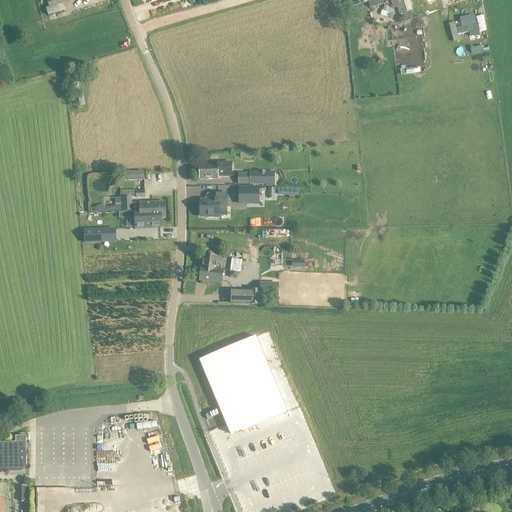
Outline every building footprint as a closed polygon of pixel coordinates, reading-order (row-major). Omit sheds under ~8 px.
[(408,0),(394,0),(399,15),(412,12),(408,0)] [(420,11),(440,7),(438,0),(434,0),(419,3),(420,11)] [(452,23),(455,33),(475,28),(472,18),(452,23)] [(17,56),(25,52),(23,48),(15,52),(17,56)] [(407,66),(408,72),(423,70),(422,64),(407,66)] [(259,158),(259,169),(272,168),(271,157),(259,158)] [(200,166),(200,180),(218,180),(218,177),(227,177),(227,163),(218,163),(218,166),(200,166)] [(250,171),(250,173),(250,185),(274,185),(274,172),(250,171)] [(123,181),(144,181),(144,172),(123,172),(123,181)] [(240,188),(239,204),(259,205),(260,189),(240,188)] [(215,194),(215,201),(200,201),(200,217),(207,217),(207,219),(215,219),(215,217),(220,217),(220,207),(227,207),(227,194),(215,194)] [(131,212),(131,204),(131,198),(121,199),(122,212),(131,212)] [(140,212),(165,211),(165,202),(131,204),(131,212),(134,212),(140,212)] [(162,227),(162,219),(165,218),(165,211),(140,212),(134,212),(135,228),(162,227)] [(85,231),(85,243),(116,242),(116,229),(85,231)] [(221,264),(217,263),(217,257),(204,255),(203,267),(210,268),(209,274),(215,274),(215,269),(221,270),(221,264)] [(203,267),(202,267),(200,281),(222,284),(223,270),(221,270),(215,269),(215,274),(209,274),(210,268),(203,267)] [(260,283),(260,297),(281,298),(281,284),(260,283)] [(259,291),(231,290),(230,305),(258,306),(259,291)] [(0,443),(0,450),(0,457),(0,460),(1,461),(8,468),(10,470),(13,468),(18,468),(21,470),(24,467),(26,467),(26,442),(26,436),(16,437),(16,442),(0,443)]
